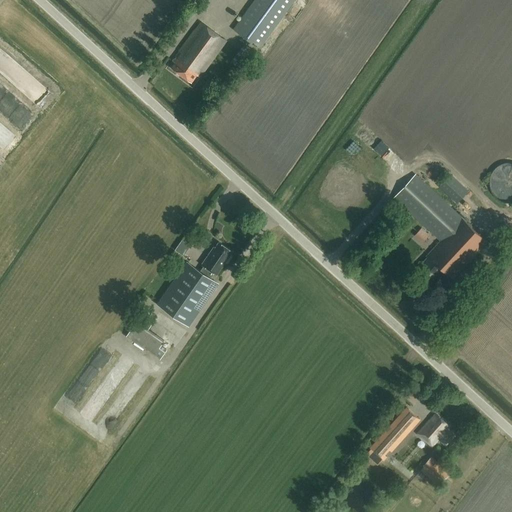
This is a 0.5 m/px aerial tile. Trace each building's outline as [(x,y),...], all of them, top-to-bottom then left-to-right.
[(294,0),(254,0),(233,29),(259,48),(294,0)] [(197,75),(198,76),(199,77),(226,40),(213,31),(223,17),(211,8),(173,60),(175,62),(172,67),(191,82),(197,75)] [(193,12),(187,9),(179,20),(184,24),(193,12)] [(231,61),(242,68),(254,50),(243,43),(231,61)] [(214,76),(212,84),(219,86),(220,78),(214,76)] [(493,197),(498,202),(503,205),(510,206),(511,206),(511,165),(507,166),(501,168),(496,172),(492,178),(490,184),(491,191),(493,197)] [(438,186),(457,203),(468,190),(450,173),(438,186)] [(394,198),(440,240),(461,217),(415,175),(394,198)] [(461,217),(440,240),(426,256),(427,257),(420,266),(433,278),(442,268),(453,278),(487,240),(461,217)] [(423,226),(417,234),(426,242),(432,234),(423,226)] [(187,262),(158,304),(189,325),(218,283),(210,278),(214,273),(216,274),(225,262),(227,262),(231,256),(230,254),(232,251),(219,242),(215,247),(214,247),(202,264),(204,265),(200,271),(187,262)] [(383,459),(387,454),(384,452),(389,446),(392,449),(420,419),(407,407),(370,447),(383,459)] [(454,436),(446,428),(449,425),(438,415),(431,422),(429,420),(418,433),(432,446),(438,438),(445,445),(454,436)] [(431,456),(423,466),(441,482),(451,470),(439,459),(437,461),(431,456)] [(441,483),(448,489),(454,483),(447,476),(441,483)]
